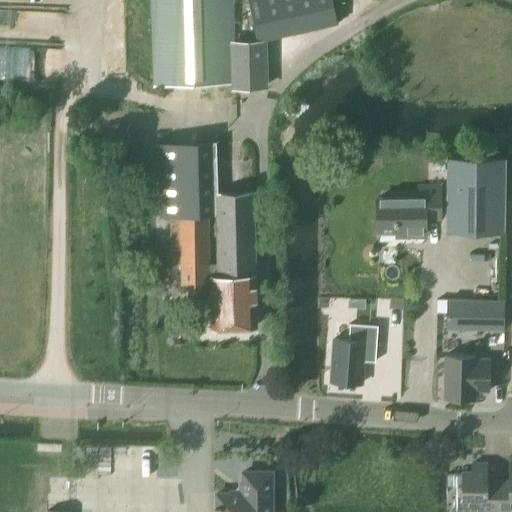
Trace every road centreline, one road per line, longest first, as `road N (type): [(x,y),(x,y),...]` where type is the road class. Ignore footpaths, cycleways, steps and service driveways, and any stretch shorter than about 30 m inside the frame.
road 1 (unclassified): [(265,406),(265,91),(409,0)]
road 2 (tertiary): [(0,392),(265,406)]
road 3 (tertiary): [(511,422),(265,406)]
